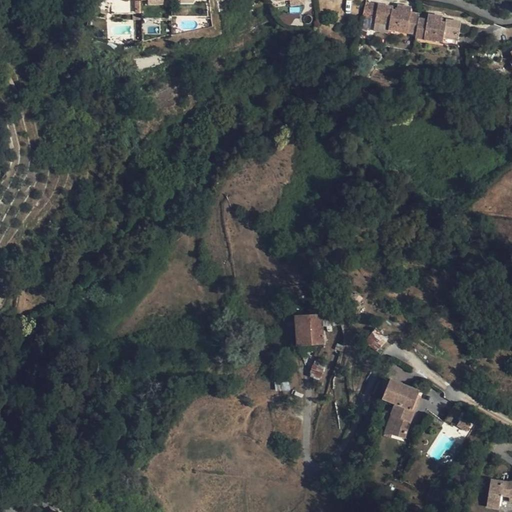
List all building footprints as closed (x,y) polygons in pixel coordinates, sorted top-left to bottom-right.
[(376,20),(375,24),(389,26),(389,30),(401,32),(404,7),(398,6),(397,11),(393,10),(393,7),(366,3),(363,17),(376,20)] [(401,32),(417,35),(419,19),(420,15),(411,13),(412,8),(404,7),(401,32)] [(417,35),(416,38),(443,43),(443,47),(457,49),(462,23),(448,20),(447,23),(442,22),(443,18),(429,16),(428,21),(419,19),(417,35)] [(511,220),(476,216),(475,224),(486,226),(485,236),(491,256),(511,258),(511,220)] [(322,315),(296,316),(297,345),(324,343),(322,315)] [(387,338),(375,328),(365,342),(377,352),(387,338)] [(321,380),(324,366),(313,363),(309,376),(321,380)] [(418,392),(391,380),(384,398),(396,404),(385,435),(390,437),(392,433),(405,438),(420,398),(417,396),(418,392)] [(471,422),(462,415),(458,422),(467,429),(471,422)] [(511,481),(507,482),(491,480),(487,506),(499,508),(502,495),(509,496),(510,501),(511,500),(511,481)]
